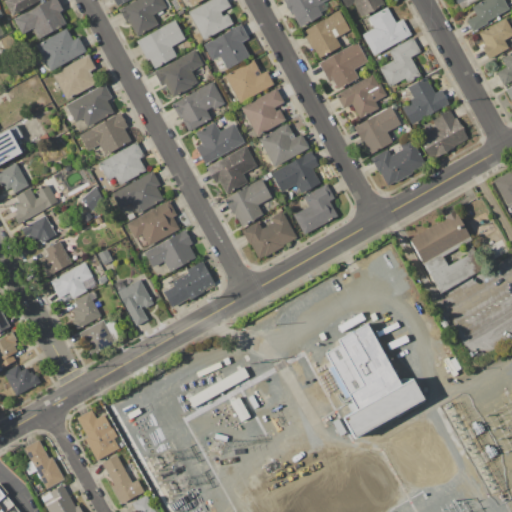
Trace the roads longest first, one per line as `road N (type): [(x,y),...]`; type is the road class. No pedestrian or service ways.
road 1 (residential): [(0,434),(511,143)]
road 2 (residential): [(85,0),(248,294)]
road 3 (residential): [(377,220),(255,0)]
road 4 (residential): [(504,148),(422,0)]
road 5 (residential): [(79,390),(0,248)]
